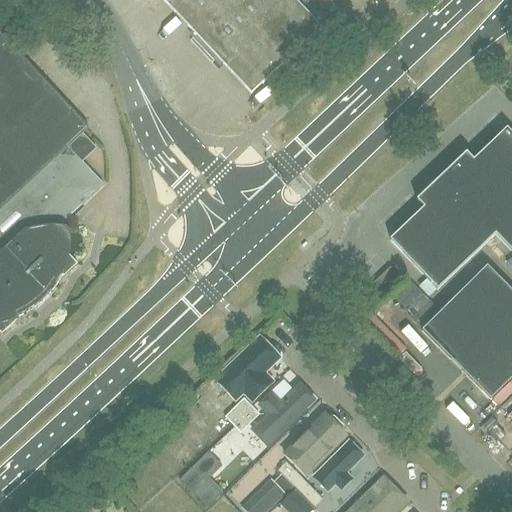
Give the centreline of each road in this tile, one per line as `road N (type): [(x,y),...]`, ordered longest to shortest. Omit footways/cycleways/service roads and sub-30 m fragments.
road 1 (primary): [(0,486),(261,243)]
road 2 (primary): [(261,243),(511,11)]
road 3 (primary): [(235,217),(0,438)]
road 4 (primary): [(467,0),(235,217)]
road 5 (unclassified): [(334,315),(293,353),(439,511)]
road 6 (unclassified): [(235,217),(189,169),(84,0)]
road 7 (unclassified): [(511,491),(334,315)]
